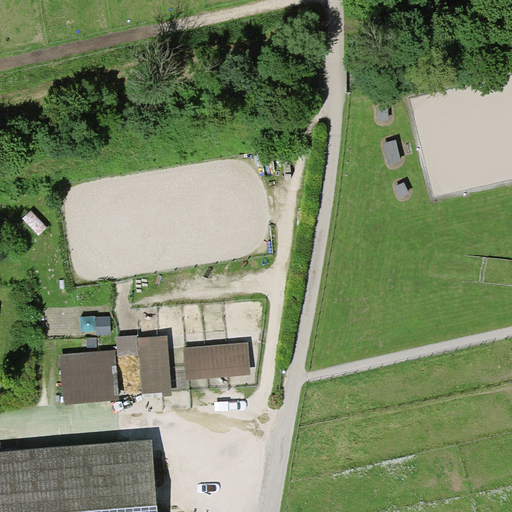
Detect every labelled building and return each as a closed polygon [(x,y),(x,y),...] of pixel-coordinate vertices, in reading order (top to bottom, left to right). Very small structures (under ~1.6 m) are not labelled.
[(387,165),(397,163),(392,143),(382,146),(387,165)] [(398,198),(405,195),(401,186),(394,189),(398,198)] [(139,388),(159,386),(155,340),(135,341),(139,388)] [(243,346),(182,351),(184,372),(245,367),(243,346)] [(113,356),(62,361),(66,401),(116,397),(113,356)] [(149,511),(145,455),(0,465),(0,511),(149,511)]
